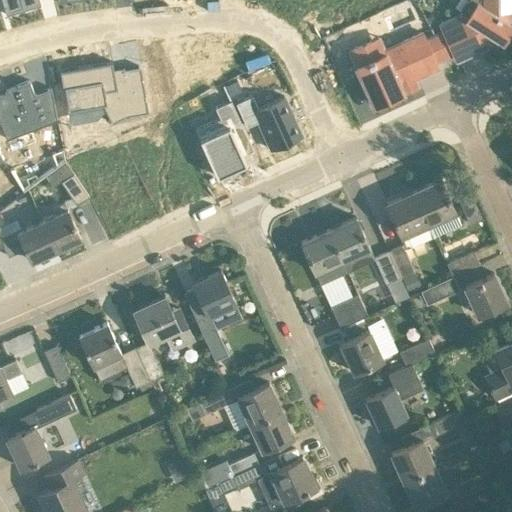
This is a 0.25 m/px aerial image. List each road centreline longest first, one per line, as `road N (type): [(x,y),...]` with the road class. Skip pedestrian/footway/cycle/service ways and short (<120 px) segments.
road 1 (residential): [(336,160),(290,54),(247,23),(75,34),(0,58)]
road 2 (residential): [(379,511),(239,203)]
road 3 (residential): [(0,306),(239,203)]
road 4 (residential): [(511,229),(453,109)]
road 5 (residential): [(336,160),(453,109)]
